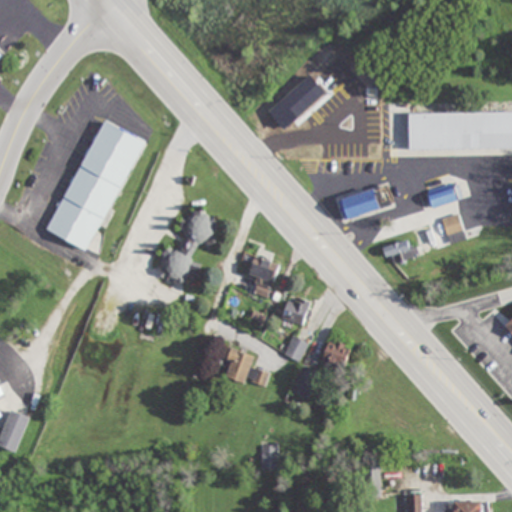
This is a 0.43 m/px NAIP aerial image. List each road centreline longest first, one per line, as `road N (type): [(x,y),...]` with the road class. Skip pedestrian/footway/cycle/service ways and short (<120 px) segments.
road 1 (primary): [(85,0),(511,478)]
road 2 (primary): [(511,438),(121,0)]
road 3 (residential): [(0,174),(35,98),(116,0)]
